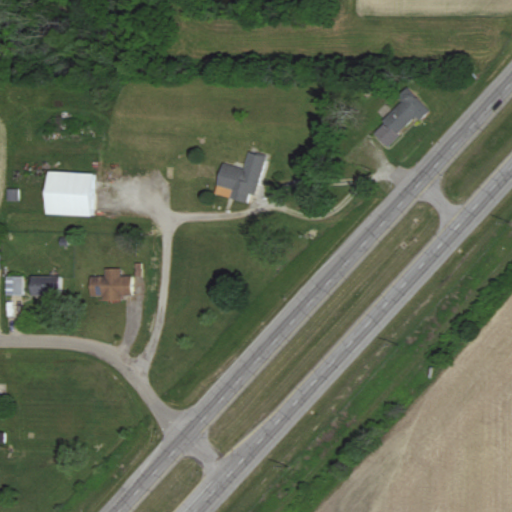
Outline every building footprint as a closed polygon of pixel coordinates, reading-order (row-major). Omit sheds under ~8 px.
[(419,117),(422,120),(432,110),(410,87),(399,97),(405,103),(375,132),(389,146),(419,117)] [(268,156),(251,152),(247,168),(225,163),(217,194),(250,202),(252,194),(258,196),(268,156)] [(95,215),(95,172),(49,172),(48,215),(95,215)] [(133,295),(133,276),(123,276),(123,269),(107,268),(107,277),(92,276),(92,296),(104,296),(104,300),(123,301),(123,295),(133,295)] [(8,295),(26,295),(26,276),(8,276),(8,295)] [(61,276),(33,276),(33,296),(61,296),(61,276)]
